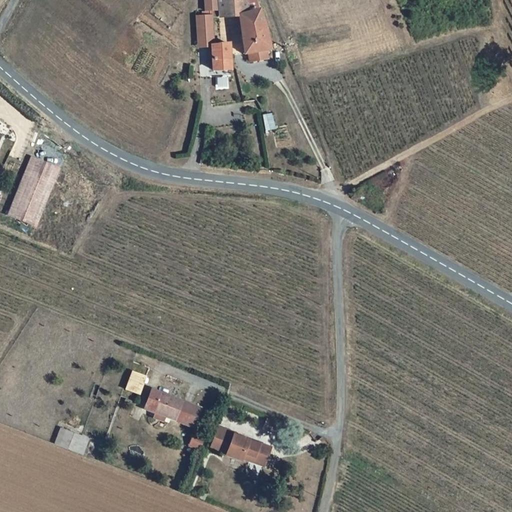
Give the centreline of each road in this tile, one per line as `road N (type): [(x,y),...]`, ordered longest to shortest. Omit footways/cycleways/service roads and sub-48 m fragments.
road 1 (tertiary): [(0,66),(80,134),(129,162),(169,175),(294,190),(343,209)]
road 2 (unclassified): [(324,511),(342,388),(343,209)]
road 3 (track): [(325,201),(511,99)]
road 4 (tertiary): [(343,209),(511,303)]
